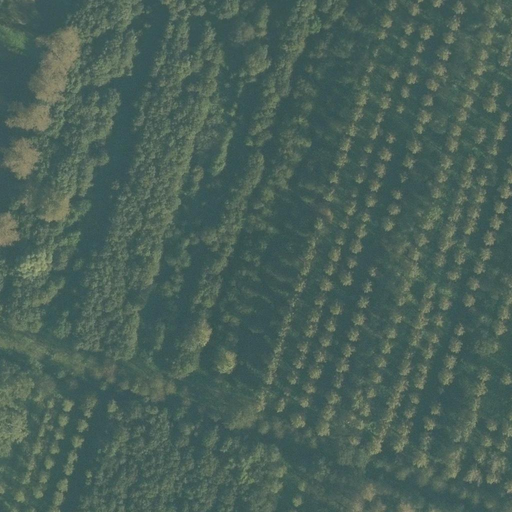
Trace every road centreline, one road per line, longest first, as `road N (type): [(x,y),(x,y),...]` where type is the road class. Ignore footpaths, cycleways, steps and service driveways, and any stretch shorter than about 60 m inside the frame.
road 1 (track): [(511,487),(0,324)]
road 2 (track): [(0,205),(67,0)]
